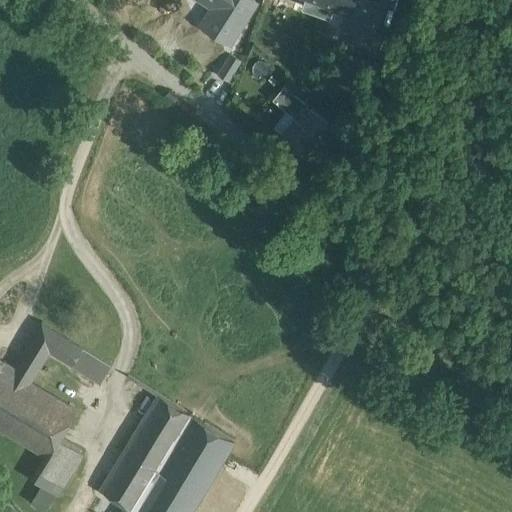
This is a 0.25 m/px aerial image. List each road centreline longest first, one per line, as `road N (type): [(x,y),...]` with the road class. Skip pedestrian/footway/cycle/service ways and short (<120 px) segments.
road 1 (track): [(511,367),(110,38),(79,0)]
road 2 (track): [(131,55),(107,85),(28,305),(14,329),(0,333)]
